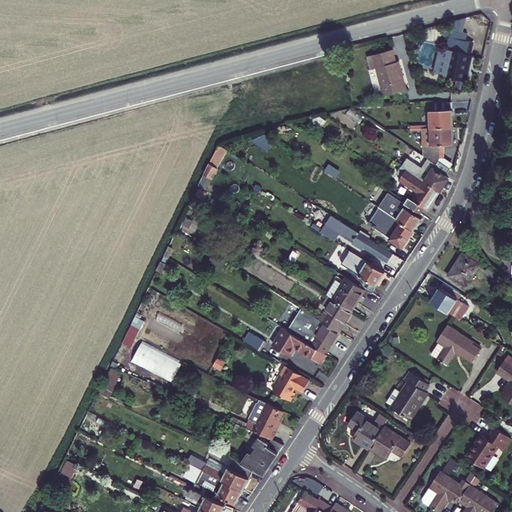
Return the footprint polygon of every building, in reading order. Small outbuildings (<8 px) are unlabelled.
[(472,39),(448,35),(446,47),(445,51),(438,49),(434,71),(458,76),(466,77),(471,52),(470,51),(472,39)] [(387,49),(363,56),(368,71),(372,70),(379,97),(401,91),(393,60),(391,60),(387,49)] [(451,127),(451,108),(453,108),(453,99),(430,100),(430,109),(426,109),(427,128),(451,127)] [(451,127),(427,128),(428,145),(421,154),(434,162),(436,159),(438,157),(442,157),(452,144),(451,127)] [(102,140),(59,252),(61,252),(51,278),(41,274),(30,301),(54,310),(70,268),(74,270),(122,148),(102,140)] [(215,168),(227,149),(218,143),(208,163),(215,168)] [(132,154),(65,320),(86,328),(153,163),(132,154)] [(404,156),(398,163),(438,190),(447,177),(443,175),(448,167),(436,159),(434,162),(427,172),(424,177),(416,171),(419,166),(404,156)] [(208,163),(197,186),(203,190),(215,168),(208,163)] [(423,210),(438,190),(398,163),(392,172),(408,184),(406,187),(415,193),(410,199),(407,197),(401,204),(416,214),(420,208),(423,210)] [(424,177),(427,172),(419,166),(416,171),(424,177)] [(161,169),(95,334),(114,341),(143,267),(147,269),(184,178),(161,169)] [(197,186),(186,207),(191,211),(203,190),(197,186)] [(318,191),(311,202),(329,213),(367,237),(371,231),(340,211),(342,207),(318,191)] [(382,213),(410,233),(419,218),(382,194),(373,206),(382,213)] [(342,207),(340,211),(371,231),(376,222),(345,202),(342,207)] [(367,237),(329,213),(317,232),(330,240),(335,231),(340,234),(343,231),(352,237),(348,243),(359,250),(361,247),(385,263),(391,253),(367,237)] [(410,233),(382,213),(378,219),(384,223),(380,228),(384,231),(380,237),(399,249),(410,233)] [(340,234),(339,237),(348,243),(352,237),(343,231),(340,234)] [(168,245),(163,254),(168,257),(173,248),(168,245)] [(455,271),(472,282),(489,256),(486,252),(481,248),(477,253),(470,248),(455,271)] [(368,294),(383,273),(347,251),(343,257),(345,259),(362,270),(358,275),(358,276),(361,279),(356,286),(363,291),(368,294)] [(362,270),(345,259),(341,264),(358,275),(362,270)] [(350,311),(363,291),(356,286),(345,279),(331,299),(333,301),(350,311)] [(448,282),(438,295),(465,313),(474,300),(464,293),(465,293),(448,282)] [(337,333),(350,311),(333,301),(319,322),(337,333)] [(18,310),(0,353),(0,413),(38,318),(18,310)] [(297,338),(324,355),(337,333),(319,322),(311,317),(297,338)] [(444,336),(445,337),(438,348),(454,359),(461,348),(466,351),(467,349),(479,358),(489,342),(455,319),(444,336)] [(52,326),(0,439),(0,493),(73,335),(52,326)] [(297,338),(285,330),(275,346),(290,356),(296,347),(320,363),(325,356),(324,355),(297,338)] [(130,346),(135,336),(125,331),(119,342),(130,346)] [(253,336),(247,345),(262,354),(268,345),(253,336)] [(12,504),(32,511),(98,348),(78,340),(12,504)] [(142,340),(133,361),(175,379),(184,358),(142,340)] [(511,384),(506,391),(511,395),(511,355),(501,368),(511,375),(511,378),(510,382),(511,384)] [(307,379),(280,363),(274,373),(276,374),(268,389),(286,400),(291,392),(288,390),(289,387),(299,392),(307,379)] [(112,366),(103,393),(112,396),(122,370),(112,366)] [(415,366),(409,375),(412,377),(405,387),(400,382),(391,396),(396,400),(395,402),(415,415),(433,389),(430,387),(435,380),(415,366)] [(240,423),(241,424),(252,429),(255,431),(266,436),(270,429),(268,428),(278,409),(254,396),(240,423)] [(373,445),(389,421),(395,414),(386,408),(378,421),(360,408),(354,417),(363,424),(356,436),(372,447),(373,445)] [(398,445),(407,452),(416,439),(389,421),(373,445),(390,457),(395,450),(398,445)] [(491,435),(485,431),(470,453),(488,465),(502,444),(507,448),(511,440),(511,433),(498,424),(491,435)] [(249,466),(261,473),(280,442),(266,436),(255,431),(249,442),(252,444),(248,450),(244,448),(238,459),(249,466)] [(398,445),(395,450),(404,456),(407,452),(398,445)] [(206,457),(200,470),(238,489),(249,466),(238,459),(233,456),(229,455),(224,466),(206,457)] [(68,458),(63,470),(73,475),(78,463),(68,458)] [(461,498),(473,482),(465,476),(463,480),(444,467),(425,495),(426,498),(442,509),(451,497),(459,502),(461,498)] [(231,503),(238,489),(200,470),(198,469),(191,483),(192,484),(190,489),(225,505),(227,501),(231,503)] [(473,482),(461,498),(470,504),(464,511),(479,511),(480,511),(481,511),(491,511),(499,500),(473,482)] [(190,489),(188,488),(185,495),(201,503),(198,507),(207,511),(221,511),(225,505),(190,489)] [(295,511),(329,511),(335,504),(321,495),(320,497),(307,488),(292,510),(295,511)] [(46,511),(51,502),(45,499),(39,511),(46,511)] [(329,511),(352,511),(351,511),(352,508),(338,499),(335,504),(329,511)] [(179,511),(177,511),(159,502),(153,511),(179,511)]
